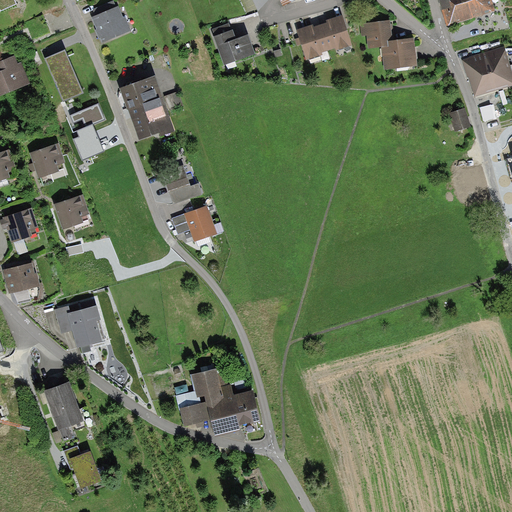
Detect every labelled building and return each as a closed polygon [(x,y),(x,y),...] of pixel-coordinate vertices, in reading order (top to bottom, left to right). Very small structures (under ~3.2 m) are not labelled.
[(0,0),(0,8),(1,11),(17,5),(14,0),(0,0)] [(279,0),(283,8),(299,0),(279,0)] [(439,0),(447,27),(497,13),(492,0),(439,0)] [(97,16),(117,8),(114,1),(94,9),(97,16)] [(102,44),(131,31),(125,18),(124,19),(119,7),(117,8),(97,16),(92,19),(97,30),(95,31),(99,40),(101,40),(102,44)] [(314,26),(297,32),(307,61),(323,56),(322,54),(335,50),(336,52),(353,47),(343,17),(326,22),(327,24),(314,28),(314,26)] [(391,21),(360,24),(361,37),(367,36),(368,50),(382,49),(388,48),(387,42),(393,42),(391,21)] [(225,67),(255,56),(249,37),(236,42),(230,24),(212,30),(225,67)] [(414,39),(393,42),(387,42),(388,48),(382,49),(385,71),(418,67),(414,39)] [(505,48),(462,61),(474,100),(511,88),(511,65),(510,66),(505,48)] [(66,52),(45,61),(64,104),(84,95),(66,52)] [(0,97),(31,85),(22,62),(17,64),(15,57),(0,63),(0,97)] [(160,139),(175,133),(156,78),(120,91),(139,143),(159,136),(160,139)] [(179,92),(165,97),(169,111),(183,106),(179,92)] [(484,118),(496,116),(494,102),(482,104),(484,118)] [(472,128),(465,109),(449,114),(455,133),(472,128)] [(511,142),(498,147),(507,179),(510,179),(511,187),(511,188),(509,189),(511,199),(511,142)] [(59,144),(30,155),(39,180),(59,173),(57,167),(66,164),(59,144)] [(10,150),(0,153),(0,182),(11,179),(9,173),(17,170),(10,150)] [(173,206),(203,196),(199,185),(190,188),(183,167),(162,174),(173,206)] [(83,196),(54,206),(63,231),(84,224),(82,219),(90,216),(83,196)] [(217,235),(208,207),(173,219),(178,235),(190,231),(195,243),(217,235)] [(33,209),(3,219),(3,220),(0,221),(3,230),(6,229),(12,244),(32,238),(30,232),(39,229),(33,209)] [(33,263),(2,270),(8,297),(17,295),(19,305),(37,300),(40,287),(37,274),(36,274),(33,263)] [(78,345),(107,337),(101,316),(102,315),(98,301),(80,306),(78,302),(55,309),(62,332),(73,329),(78,345)] [(239,422),(261,416),(253,386),(236,390),(234,381),(222,384),(217,364),(191,370),(195,388),(176,393),(184,423),(212,416),(216,433),(241,427),(239,422)] [(0,400),(15,394),(6,373),(0,375),(0,400)] [(70,377),(43,386),(58,428),(60,427),(64,439),(73,436),(68,424),(84,418),(70,377)] [(157,397),(164,394),(159,382),(152,385),(157,397)] [(0,454),(36,440),(27,418),(0,429),(0,454)] [(103,477),(91,447),(81,451),(78,444),(64,449),(71,468),(74,467),(81,486),(103,477)] [(56,487),(47,466),(6,483),(15,505),(56,487)]
